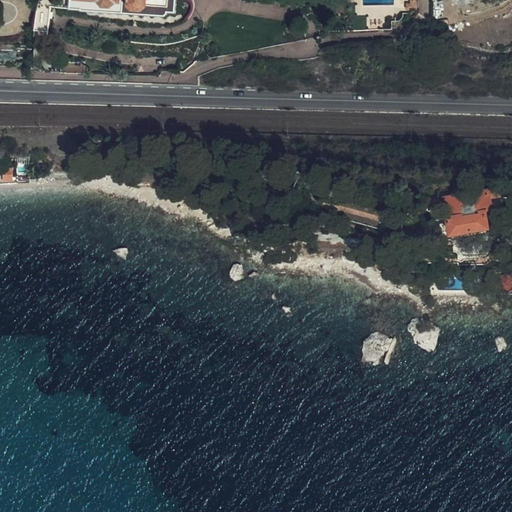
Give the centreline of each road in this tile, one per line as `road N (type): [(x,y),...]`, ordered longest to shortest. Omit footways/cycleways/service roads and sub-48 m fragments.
road 1 (secondary): [(0,92),(511,106)]
road 2 (unknown): [(311,46),(435,0)]
